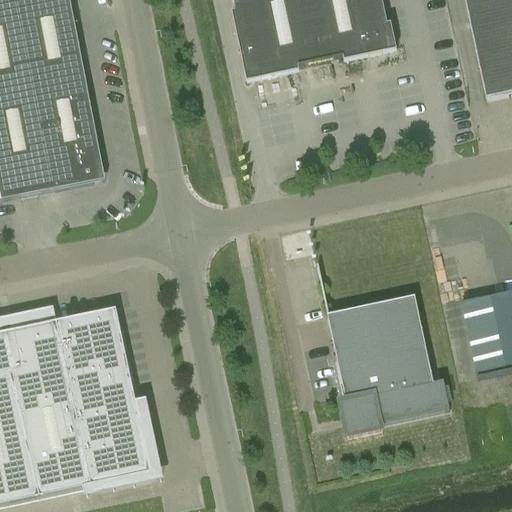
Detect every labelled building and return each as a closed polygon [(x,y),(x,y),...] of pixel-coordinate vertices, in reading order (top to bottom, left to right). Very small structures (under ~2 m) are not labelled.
[(0,0),(0,199),(1,206),(105,186),(68,0),(0,0)] [(231,0),(250,83),(392,52),(380,0),(231,0)] [(511,0),(464,0),(486,104),(511,98),(511,0)] [(318,269),(316,270),(345,408),(341,409),(348,440),(380,433),(379,429),(449,414),(443,387),(434,389),(415,302),(329,320),(318,269)] [(511,301),(462,313),(477,383),(511,375),(511,301)] [(116,314),(0,338),(0,511),(155,480),(140,414),(137,414),(116,314)]
